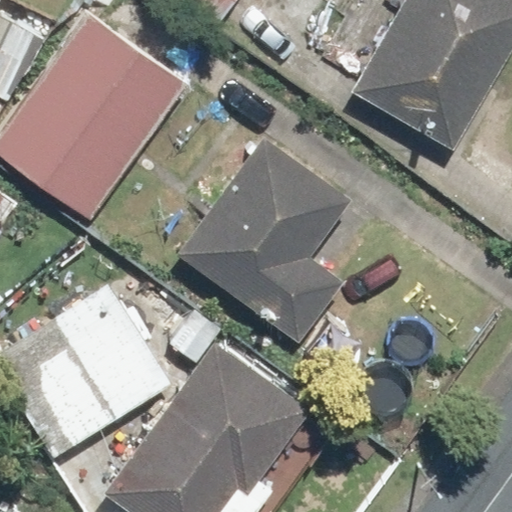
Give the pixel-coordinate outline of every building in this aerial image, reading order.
[(204,35),(156,0),(107,0),(97,13),(84,3),(0,114),(0,155),(83,218),(184,83),(174,75),(204,35)] [(188,0),(213,19),(228,0),(188,0)] [(452,147),(511,41),(511,0),(399,0),(349,88),(452,147)] [(347,197),(249,130),(168,248),(299,338),(340,277),(307,254),(347,197)] [(0,264),(46,214),(0,172),(0,264)] [(169,381),(103,277),(0,342),(0,371),(53,455),(169,381)] [(248,474),(298,402),(205,338),(103,486),(141,511),(236,511),(258,481),(248,474)]
